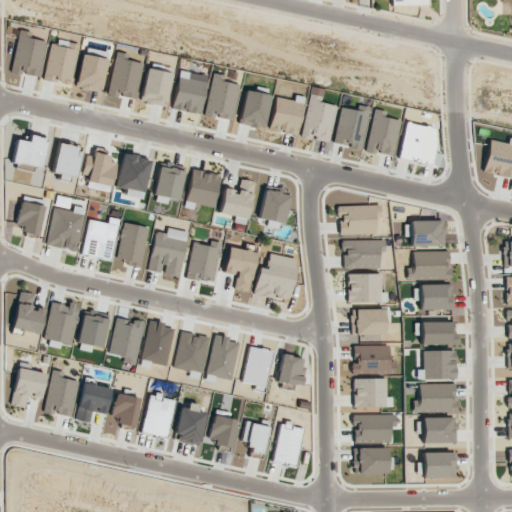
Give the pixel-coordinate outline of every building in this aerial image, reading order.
[(45,41),(30,38),(31,32),(18,30),(10,73),(20,75),(21,73),(38,77),(45,41)] [(48,45),(44,80),(71,83),(76,43),(68,43),(68,47),(48,45)] [(106,94),(134,100),(141,63),(126,60),(127,54),(114,52),(106,94)] [(165,106),(170,72),(145,69),(140,102),(165,106)] [(200,114),(204,81),(188,79),(189,72),(177,70),(172,110),(200,114)] [(238,85),(224,82),(225,76),(212,73),(203,115),(230,121),(238,85)] [(269,96),(245,90),(237,123),(262,129),(269,96)] [(299,137),(327,143),(335,106),(320,103),(321,97),(308,94),(299,137)] [(296,135),(303,97),(294,95),(292,100),(274,97),(268,129),(296,135)] [(368,108),(356,105),(355,110),(340,107),(332,143),(359,149),(368,108)] [(399,121),(385,118),(386,112),(373,109),(364,151),(392,156),(399,121)] [(398,159),(431,163),(435,127),(402,123),(398,159)] [(15,139),(11,161),(39,168),(46,139),(28,135),(27,142),(15,139)] [(488,140),(482,172),(511,177),(511,138),(508,138),(507,143),(488,140)] [(85,155),(80,179),(111,186),(115,163),(108,161),(110,153),(93,150),(92,156),(85,155)] [(143,199),(148,158),(121,155),(117,188),(125,189),(124,197),(143,199)] [(152,195),(177,200),(184,169),(159,164),(152,195)] [(194,203),(212,208),(219,176),(191,169),(183,207),(192,209),(194,203)] [(217,215),(245,221),(254,182),(239,179),(236,190),(223,188),(217,215)] [(257,219),(282,224),(288,194),(263,189),(257,219)] [(23,227),(21,233),(36,237),(44,207),(20,201),(14,225),(23,227)] [(374,205),(336,206),(337,234),(374,233),(374,205)] [(84,208),(73,206),(72,210),(52,206),(44,245),(75,251),(84,208)] [(109,260),(118,219),(108,217),(107,223),(87,219),(80,254),(109,260)] [(409,246),(443,246),(442,221),(408,221),(409,246)] [(148,228),(123,222),(115,258),(126,260),(125,265),(139,268),(148,228)] [(146,270),(161,274),(162,273),(178,276),(187,232),(166,228),(165,233),(155,231),(146,270)] [(185,277),(212,283),(220,245),(192,240),(185,277)] [(511,240),(503,241),(503,267),(511,266),(511,240)] [(247,291),(255,252),(227,247),(222,272),(236,275),(233,288),(247,291)] [(448,251),(411,252),(411,267),(406,267),(406,278),(449,278),(448,251)] [(258,267),(252,294),(288,301),(296,259),(268,253),(265,268),(258,267)] [(380,273),(346,274),(346,303),(385,302),(385,292),(380,292),(380,273)] [(418,284),(418,310),(452,310),(451,284),(418,284)] [(11,329),(39,334),(43,309),(30,307),(33,294),(17,291),(11,329)] [(43,340),(71,345),(77,306),(49,301),(43,340)] [(384,322),(389,322),(389,309),(350,309),(349,334),(383,335),(384,322)] [(134,365),(142,322),(131,320),(131,321),(114,318),(107,354),(123,357),(121,362),(134,365)] [(351,346),(351,373),(389,372),(388,345),(351,346)] [(275,382),(299,386),(303,368),(299,368),(301,358),(280,354),(275,382)] [(9,405),(23,408),(26,396),(39,399),(44,373),(17,368),(9,405)] [(43,413),(70,417),(75,380),(62,378),(63,372),(49,370),(43,413)] [(385,378),(352,379),(353,407),(391,406),(390,397),(385,397),(385,378)] [(110,386),(81,382),(75,420),(89,422),(90,412),(106,414),(110,386)] [(454,384),(414,383),(414,412),(454,413),(454,384)] [(116,424),(132,427),(138,398),(115,393),(110,416),(117,418),(116,424)] [(173,400),(161,398),(161,395),(148,393),(140,434),(165,439),(173,400)] [(180,403),(171,439),(197,446),(205,412),(197,410),(198,407),(180,403)] [(231,446),(234,419),(211,416),(207,443),(231,446)] [(248,455),(259,459),(267,427),(244,421),(239,443),(250,446),(248,455)] [(295,467),(302,429),(292,427),(292,424),(279,422),(271,462),(295,467)] [(386,473),(385,447),(353,448),(354,474),(386,473)] [(420,453),(421,478),(455,477),(455,452),(420,453)]
